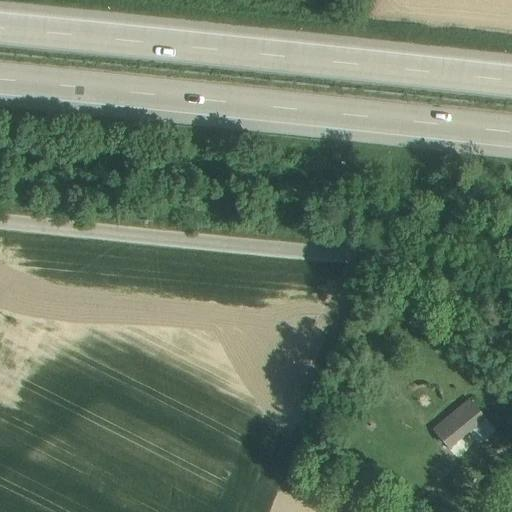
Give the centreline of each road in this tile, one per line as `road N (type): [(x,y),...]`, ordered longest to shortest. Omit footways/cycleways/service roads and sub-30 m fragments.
road 1 (unclassified): [(0,222),(423,257),(511,305)]
road 2 (motorway): [(511,83),(0,29)]
road 3 (motorway): [(0,80),(511,133)]
